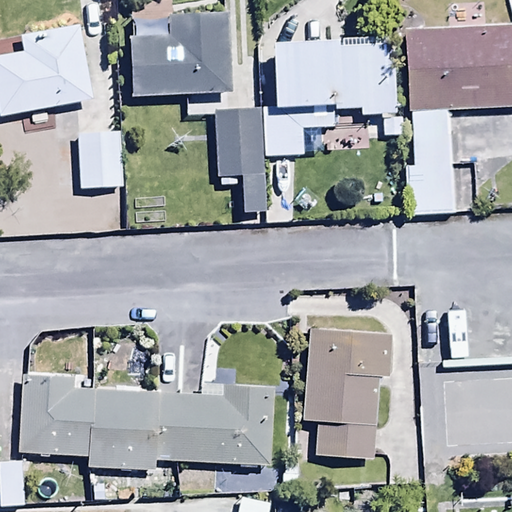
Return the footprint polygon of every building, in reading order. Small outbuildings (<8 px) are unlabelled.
[(130,82),(231,79),(228,6),(165,8),(166,20),(128,22),(130,82)] [(511,7),(406,7),(405,91),(511,91),(511,7)] [(0,100),(90,82),(75,8),(20,19),(23,33),(0,37),(0,100)] [(262,197),(257,95),(211,97),(215,161),(237,160),(239,199),(262,197)] [(453,200),(448,96),(410,97),(412,150),(403,150),(405,202),(453,200)] [(263,103),(264,140),(299,139),(298,103),(263,103)] [(119,116),(75,116),(76,174),(119,174),(119,116)] [(391,340),(308,334),(301,423),(317,424),(314,458),(370,462),(376,380),(388,381),(391,340)] [(222,401),(72,391),(73,380),(29,377),(29,386),(22,385),(17,456),(88,460),(87,469),(155,474),(155,462),(267,470),(272,390),(223,386),(222,401)] [(0,509),(22,508),(19,464),(0,464),(0,509)] [(297,494),(297,466),(281,465),(281,494),(297,494)] [(264,511),(271,489),(240,480),(231,511),(264,511)]
